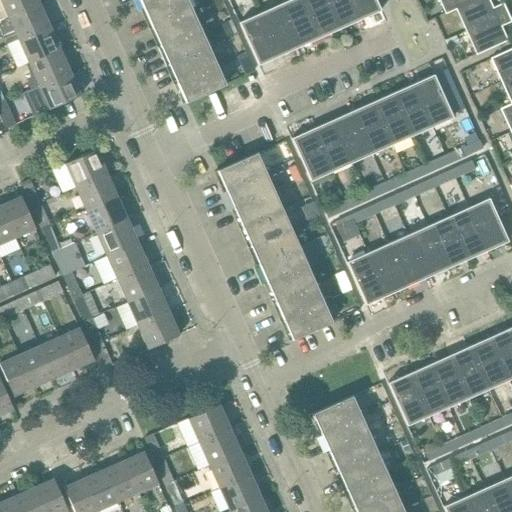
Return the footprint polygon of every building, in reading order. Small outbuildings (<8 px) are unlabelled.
[(36,0),(0,0),(7,17),(38,2),(36,0)] [(162,0),(130,0),(136,12),(162,0)] [(192,9),(188,0),(162,0),(136,12),(144,31),(192,9)] [(288,0),(280,4),(299,47),(319,38),(301,0),(288,0)] [(326,0),(301,0),(319,38),(339,29),(326,0)] [(326,0),(339,29),(359,20),(350,0),(326,0)] [(375,0),(350,0),(359,20),(380,11),(375,0)] [(438,0),(444,14),(455,10),(455,9),(473,0),(438,0)] [(473,0),(455,9),(455,10),(465,31),(507,12),(503,3),(492,8),(488,0),(473,0)] [(38,2),(7,17),(17,40),(48,26),(38,2)] [(280,4),(259,13),(279,56),(299,47),(280,4)] [(201,28),(192,9),(144,31),(153,49),(201,28)] [(507,12),(465,31),(476,55),(507,41),(500,27),(511,22),(507,12)] [(239,23),(258,66),(279,56),(259,13),(239,23)] [(48,26),(17,40),(28,63),(59,49),(48,26)] [(209,47),(201,28),(153,49),(161,68),(209,47)] [(217,65),(209,47),(161,68),(169,87),(217,65)] [(511,48),(490,59),(500,82),(511,76),(511,48)] [(38,86),(69,72),(59,49),(28,63),(38,86)] [(226,84),(217,65),(169,87),(178,106),(226,84)] [(69,72),(38,86),(24,92),(34,116),(80,96),(69,72)] [(412,84),(432,127),(452,118),(433,75),(412,84)] [(511,76),(500,82),(510,104),(511,105),(511,103),(511,76)] [(412,136),(432,127),(412,84),(392,93),(412,136)] [(392,93),(372,102),(391,145),(412,136),(392,93)] [(371,154),(391,145),(372,102),(352,111),(371,154)] [(499,109),(510,132),(511,131),(511,103),(511,105),(510,104),(499,109)] [(0,117),(5,129),(13,125),(6,107),(0,109),(0,117)] [(352,111),(332,120),(351,163),(371,154),(352,111)] [(331,172),(351,163),(332,120),(312,129),(331,172)] [(310,182),(331,172),(312,129),(291,139),(310,182)] [(479,140),(467,146),(464,147),(460,149),(464,157),(469,155),(482,149),(479,140)] [(460,149),(445,156),(448,164),(464,157),(460,149)] [(64,164),(75,187),(106,173),(96,150),(64,164)] [(218,193),(266,172),(257,152),(209,174),(218,193)] [(448,164),(445,156),(428,163),(432,172),(448,164)] [(471,161),(455,168),(458,177),(475,169),(471,161)] [(408,182),(424,175),(420,167),(404,174),(408,182)] [(274,191),(266,172),(218,193),(226,212),(274,191)] [(447,172),(431,179),(434,187),(450,180),(447,172)] [(116,196),(106,173),(75,187),(85,210),(116,196)] [(392,190),(408,182),(404,174),(388,181),(392,190)] [(431,179),(414,186),(418,195),(434,187),(431,179)] [(37,198),(29,180),(21,184),(29,202),(37,198)] [(368,200),(384,193),(380,185),(364,192),(368,200)] [(406,190),(390,197),(394,205),(410,198),(406,190)] [(235,231),(283,209),(274,191),(226,212),(235,231)] [(352,208),(368,200),(364,192),(348,199),(352,208)] [(85,210),(96,233),(127,219),(116,196),(85,210)] [(0,205),(0,206),(14,238),(34,229),(20,197),(0,205)] [(378,213),(394,205),(390,197),(374,204),(378,213)] [(488,198),(468,208),(487,251),(508,241),(488,198)] [(327,219),(344,211),(340,203),(324,210),(327,219)] [(0,206),(0,257),(19,249),(14,238),(0,206)] [(366,208),(350,215),(354,224),(370,216),(366,208)] [(468,208),(447,217),(467,260),(487,251),(468,208)] [(42,230),(50,226),(42,209),(34,213),(42,230)] [(243,249),(291,228),(283,209),(235,231),(243,249)] [(350,215),(334,222),(343,242),(359,235),(354,224),(350,215)] [(467,260),(447,217),(427,226),(447,269),(467,260)] [(127,219),(96,233),(106,256),(137,242),(127,219)] [(42,230),(49,247),(57,243),(50,226),(42,230)] [(427,226),(407,235),(426,278),(447,269),(427,226)] [(299,247),(291,228),(243,249),(251,268),(299,247)] [(426,278),(407,235),(387,244),(406,287),(426,278)] [(106,256),(116,279),(147,265),(137,242),(106,256)] [(387,244),(367,253),(386,296),(406,287),(387,244)] [(308,266),(299,247),(251,268),(260,287),(308,266)] [(386,296),(367,253),(346,262),(365,305),(386,296)] [(55,259),(62,276),(71,272),(63,255),(55,259)] [(147,265),(116,279),(127,302),(158,289),(147,265)] [(316,284),(308,266),(260,287),(268,306),(316,284)] [(35,285),(48,279),(43,268),(30,274),(35,285)] [(62,276),(70,293),(78,289),(71,272),(62,276)] [(35,285),(30,274),(17,280),(22,290),(35,285)] [(347,279),(338,283),(343,295),(352,291),(347,279)] [(50,284),(38,290),(43,301),(55,295),(50,284)] [(324,303),(316,284),(268,306),(276,324),(324,303)] [(158,289),(127,302),(137,325),(168,312),(158,289)] [(29,307),(43,301),(38,290),(25,296),(29,307)] [(75,305),(83,322),(91,318),(84,301),(75,305)] [(11,302),(0,306),(0,312),(3,319),(16,313),(11,302)] [(333,322),(324,303),(276,324),(285,343),(333,322)] [(168,312),(137,325),(148,349),(178,335),(168,312)] [(83,322),(90,339),(99,335),(91,318),(83,322)] [(79,328),(59,337),(73,369),(93,360),(79,328)] [(508,380),(511,378),(511,335),(509,328),(489,337),(508,380)] [(59,337),(39,346),(53,378),(73,369),(59,337)] [(488,389),(508,380),(489,337),(468,346),(488,389)] [(39,346),(19,354),(33,387),(53,378),(39,346)] [(468,398),(488,389),(468,346),(448,355),(468,398)] [(96,351),(104,369),(112,365),(104,347),(96,351)] [(33,387),(19,354),(0,362),(0,366),(13,396),(33,387)] [(447,408),(468,398),(448,355),(428,365),(447,408)] [(427,417),(447,408),(428,365),(408,374),(427,417)] [(407,426),(427,417),(408,374),(387,383),(407,426)] [(0,414),(13,409),(0,381),(0,414)] [(308,415),(304,417),(313,436),(317,434),(361,414),(352,395),(308,415)] [(229,428),(218,404),(187,418),(198,442),(229,428)] [(317,434),(313,436),(321,454),(325,453),(369,433),(361,414),(317,434)] [(497,420),(481,427),(484,436),(501,429),(497,420)] [(468,443),(484,436),(481,427),(464,435),(468,443)] [(229,428),(198,442),(208,465),(239,451),(229,428)] [(325,453),(321,454),(330,473),(333,471),(378,451),(369,433),(325,453)] [(160,452),(152,434),(144,438),(151,455),(160,452)] [(503,434),(487,441),(491,450),(507,443),(503,434)] [(457,438),(440,446),(444,454),(460,447),(457,438)] [(475,457),(491,450),(487,441),(471,449),(475,457)] [(428,461),(444,454),(440,446),(424,453),(428,461)] [(123,460),(137,493),(157,484),(143,451),(123,460)] [(239,451),(208,465),(219,488),(250,474),(239,451)] [(333,471),(330,473),(338,492),(342,490),(386,470),(378,451),(333,471)] [(463,452),(447,459),(451,468),(467,461),(463,452)] [(434,475),(451,468),(447,459),(431,467),(434,475)] [(118,502),(137,493),(123,460),(103,469),(118,502)] [(157,468),(164,485),(173,481),(165,464),(157,468)] [(83,478),(98,510),(118,502),(103,469),(83,478)] [(342,490),(338,492),(346,510),(350,509),(394,489),(386,470),(342,490)] [(250,474),(219,488),(229,511),(260,497),(250,474)] [(74,511),(94,511),(98,510),(83,478),(63,487),(74,511)] [(52,479),(32,488),(43,511),(64,511),(67,511),(52,479)] [(511,511),(511,496),(504,479),(484,488),(494,511),(511,511)] [(180,498),(173,481),(164,485),(172,501),(180,498)] [(18,511),(43,511),(32,488),(12,497),(18,511)] [(494,511),(484,488),(464,497),(470,511),(494,511)] [(350,509),(346,510),(347,511),(392,511),(403,507),(394,489),(350,509)] [(0,511),(18,511),(12,497),(0,502),(0,511)] [(266,511),(260,497),(229,511),(266,511)] [(470,511),(464,497),(443,507),(445,511),(470,511)]
